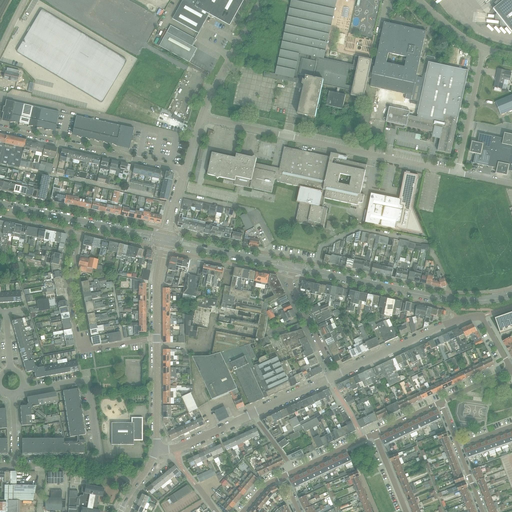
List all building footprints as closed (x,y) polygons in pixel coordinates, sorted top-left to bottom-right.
[(182,0),(179,7),(172,19),(199,34),(209,15),(230,26),(244,0),(182,0)] [(291,0),(275,75),(289,77),(288,81),(304,85),(297,114),(315,118),(324,81),(338,84),(336,93),(329,91),(326,106),(342,109),(346,95),(339,94),(341,84),(345,85),(348,69),(356,71),(351,96),(364,98),(368,78),(372,79),(370,87),(412,96),(415,84),(416,84),(417,76),(416,76),(426,32),(384,23),(376,61),(366,59),(366,57),(360,56),(355,54),(354,57),(355,57),(353,65),(324,59),(336,0),(291,0)] [(511,0),(504,0),(503,2),(493,9),(511,32),(511,0)] [(17,51),(17,52),(17,53),(18,53),(100,102),(101,102),(102,102),(103,102),(126,62),(126,61),(126,60),(126,59),(43,10),(42,10),(41,10),(40,11),(17,50),(17,51)] [(157,45),(185,60),(190,63),(196,50),(192,48),(196,40),(171,26),(163,39),(161,38),(157,45)] [(428,62),(426,72),(417,115),(418,115),(417,118),(409,116),(410,112),(389,107),(386,122),(434,133),(434,132),(441,134),(437,151),(438,151),(450,153),(451,154),(456,126),(456,123),(457,123),(468,71),(428,62)] [(4,79),(17,82),(19,72),(7,69),(6,72),(5,72),(4,79)] [(496,76),(494,87),(495,88),(494,90),(501,92),(501,89),(502,89),(503,84),(507,85),(508,80),(510,80),(511,72),(498,69),(496,76)] [(511,95),(495,102),(501,115),(511,110),(511,95)] [(20,121),(19,124),(19,125),(24,125),(24,123),(28,123),(28,127),(33,127),(33,125),(37,125),(36,129),(41,128),(42,126),(46,127),(45,131),(50,130),(51,128),(55,129),(59,112),(15,102),(15,103),(6,101),(6,100),(4,107),(3,106),(3,109),(4,109),(3,111),(2,110),(2,112),(3,113),(2,119),(10,121),(10,123),(15,123),(15,121),(20,121)] [(103,140),(103,142),(107,144),(108,141),(112,142),(112,144),(116,146),(116,144),(129,147),(129,148),(131,141),(132,142),(133,139),(132,139),(132,137),(133,138),(134,135),(132,135),(134,129),(133,129),(120,126),(121,126),(76,116),(72,133),(77,134),(76,136),(81,139),(82,135),(86,136),(85,138),(90,140),(90,137),(94,138),(94,140),(98,142),(99,139),(103,140)] [(477,143),(472,142),(471,147),(491,152),(494,137),(479,134),(477,143)] [(504,139),(494,137),(491,152),(506,155),(508,145),(511,146),(511,142),(511,135),(505,134),(504,139)] [(26,140),(7,136),(1,163),(1,164),(20,168),(20,166),(21,163),(23,153),(25,141),(26,140)] [(30,142),(25,141),(23,153),(26,153),(26,155),(29,156),(30,150),(32,143),(31,143),(30,143),(30,142)] [(212,153),(208,175),(215,177),(217,179),(220,177),(235,181),(234,185),(272,193),(275,179),(277,180),(277,182),(300,187),(297,202),(300,203),(295,223),(323,229),(327,209),(323,208),(325,198),(358,206),(356,215),(359,215),(361,203),(362,203),(364,195),(360,194),(362,189),(363,183),(367,165),(346,161),(347,157),(331,153),(330,157),(311,153),(310,155),(308,154),(308,152),(284,147),(280,169),(256,163),(257,159),(257,158),(255,156),(252,158),(237,154),(236,158),(212,153)] [(491,152),(471,147),(470,152),(475,153),(473,163),(488,166),(491,152)] [(68,151),(62,149),(59,162),(62,163),(63,157),(66,158),(68,151)] [(73,152),(68,151),(66,158),(70,159),(69,161),(70,161),(69,164),(70,164),(69,169),(67,169),(66,175),(69,175),(71,169),(73,162),(72,162),(74,153),(72,152),(73,152)] [(74,152),(74,153),(72,162),(73,162),(73,163),(78,164),(79,163),(79,161),(81,154),(74,152)] [(511,156),(506,155),(491,152),(488,166),(497,168),(496,173),(507,176),(508,171),(511,171),(511,156)] [(87,155),(84,168),(87,168),(88,165),(89,165),(89,163),(92,163),(94,156),(87,155)] [(100,158),(94,156),(92,163),(92,166),(95,166),(95,167),(95,170),(97,170),(100,158)] [(102,158),(101,163),(100,169),(109,171),(111,163),(108,162),(109,160),(102,158)] [(118,162),(112,160),(111,163),(109,171),(109,173),(118,175),(119,173),(120,165),(117,164),(118,162)] [(127,164),(121,162),(120,165),(119,173),(122,174),(123,173),(128,174),(130,167),(127,167),(127,164)] [(141,167),(139,166),(134,165),(132,173),(139,175),(141,167)] [(52,168),(45,166),(44,171),(44,173),(50,174),(52,168)] [(147,168),(141,167),(139,175),(146,176),(147,168)] [(154,170),(147,168),(146,176),(152,177),(154,170)] [(154,170),(152,177),(159,179),(159,178),(160,171),(154,170)] [(159,178),(164,179),(172,181),(173,174),(160,171),(159,178)] [(406,172),(406,173),(405,173),(401,191),(402,191),(402,193),(401,193),(400,195),(401,195),(401,199),(371,193),(365,222),(416,233),(417,232),(421,231),(422,234),(423,234),(412,208),(413,200),(412,200),(413,193),(415,193),(418,176),(410,174),(410,172),(406,172)] [(8,173),(5,173),(4,179),(1,191),(7,192),(10,181),(6,180),(8,173)] [(39,185),(41,186),(40,188),(38,199),(44,201),(50,177),(42,175),(39,185)] [(97,182),(106,184),(108,177),(98,175),(97,182)] [(164,179),(162,186),(170,187),(172,181),(164,179)] [(16,182),(10,181),(7,192),(14,194),(16,182)] [(22,184),(16,182),(14,194),(20,195),(22,184)] [(29,182),(29,185),(26,197),(32,198),(34,186),(31,186),(31,183),(29,182)] [(75,183),(72,197),(70,205),(77,206),(78,199),(79,198),(75,197),(76,189),(80,190),(82,184),(75,183)] [(29,185),(22,184),(20,195),(26,197),(29,185)] [(40,188),(34,186),(32,198),(37,199),(38,199),(40,188)] [(161,192),(169,194),(170,187),(162,186),(161,192)] [(90,209),(98,211),(99,204),(95,203),(96,195),(97,195),(99,188),(95,187),(94,190),(92,201),(90,209)] [(53,188),(51,197),(52,197),(52,198),(55,198),(54,201),(64,203),(66,195),(65,194),(65,196),(59,194),(60,189),(54,188),(53,188)] [(67,189),(66,195),(64,203),(70,205),(72,197),(69,196),(70,189),(67,189)] [(106,190),(103,189),(99,203),(99,204),(98,211),(104,212),(106,204),(102,203),(103,197),(104,197),(106,190)] [(87,193),(83,192),(82,198),(81,200),(78,199),(77,206),(84,208),(86,195),(87,193)] [(160,199),(167,201),(169,194),(161,192),(160,199)] [(89,195),(86,195),(84,208),(90,209),(92,201),(88,200),(89,195)] [(166,202),(159,201),(158,204),(161,205),(159,216),(156,215),(154,223),(160,224),(162,216),(165,206),(166,202)] [(106,204),(104,212),(112,214),(114,205),(106,204)] [(118,206),(114,205),(112,214),(120,215),(122,205),(118,205),(118,206)] [(123,206),(122,211),(121,216),(127,217),(129,209),(126,208),(126,207),(123,206)] [(136,206),(135,210),(135,212),(134,218),(142,220),(143,213),(138,211),(140,207),(136,206)] [(144,209),(143,213),(142,220),(148,222),(150,213),(146,212),(147,210),(144,209)] [(183,214),(180,214),(177,227),(184,229),(186,220),(182,219),(183,214)] [(193,220),(186,218),(186,220),(184,229),(190,230),(192,222),(193,220)] [(193,219),(193,220),(192,222),(190,230),(197,231),(199,223),(199,221),(193,219)] [(206,222),(199,221),(199,223),(197,231),(204,233),(206,224),(205,224),(206,222)] [(326,229),(334,231),(336,223),(327,221),(326,229)] [(9,223),(3,222),(0,243),(0,257),(4,258),(7,237),(8,232),(9,223)] [(222,229),(220,228),(218,236),(224,237),(226,229),(227,223),(225,223),(224,226),(223,226),(222,229)] [(21,225),(15,224),(13,233),(13,237),(11,246),(18,247),(19,239),(19,234),(21,225)] [(210,224),(210,225),(206,224),(204,233),(211,235),(214,225),(210,224)] [(214,225),(211,235),(218,236),(220,228),(220,225),(217,224),(214,224),(214,225)] [(27,227),(21,225),(19,234),(19,239),(22,239),(22,240),(25,240),(26,236),(27,227)] [(36,228),(33,228),(30,245),(30,247),(33,247),(34,241),(34,237),(37,238),(39,229),(38,229),(38,228),(36,228)] [(42,229),(41,230),(39,229),(37,238),(36,245),(38,246),(39,242),(40,242),(40,239),(43,239),(45,230),(44,230),(44,229),(42,229)] [(233,232),(233,234),(232,239),(241,241),(242,238),(243,234),(239,233),(240,232),(237,231),(237,233),(233,232)] [(59,243),(58,250),(57,253),(62,254),(66,235),(61,234),(59,243)] [(248,236),(245,235),(243,242),(249,244),(249,246),(258,248),(259,242),(259,239),(248,238),(248,236)] [(84,236),(83,245),(82,250),(84,250),(85,246),(91,247),(93,238),(89,237),(84,236)] [(102,240),(93,238),(91,247),(90,252),(93,252),(94,247),(100,249),(102,240)] [(100,249),(99,255),(102,256),(103,249),(106,250),(108,242),(102,240),(100,249)] [(339,247),(341,240),(337,242),(336,247),(335,249),(336,249),(334,256),(332,255),(330,264),(335,265),(339,247)] [(399,241),(394,240),(392,246),(391,254),(396,255),(399,241)] [(391,277),(395,278),(397,269),(403,271),(404,264),(405,263),(401,262),(401,263),(399,263),(402,247),(408,248),(409,242),(409,241),(400,240),(399,244),(394,265),(393,268),(391,277)] [(109,242),(107,251),(117,253),(119,244),(109,242)] [(325,255),(324,262),(330,264),(332,255),(333,251),(333,247),(328,247),(329,250),(328,256),(325,255)] [(139,248),(138,249),(136,257),(135,259),(139,260),(138,263),(140,264),(143,250),(140,249),(139,248)] [(144,250),(143,255),(141,265),(145,265),(145,262),(147,262),(147,264),(148,264),(147,268),(150,269),(152,261),(151,260),(153,252),(150,252),(150,251),(148,250),(148,251),(144,250)] [(386,251),(377,250),(375,256),(377,255),(382,256),(380,261),(383,262),(386,251)] [(367,251),(366,259),(363,271),(368,272),(371,259),(369,258),(371,252),(367,251)] [(348,258),(346,267),(352,268),(355,256),(356,253),(353,252),(351,258),(348,257),(348,258)] [(355,256),(352,268),(358,270),(360,257),(355,256)] [(61,261),(51,258),(46,257),(46,260),(50,261),(50,263),(60,266),(61,261)] [(85,258),(80,257),(78,266),(87,268),(89,259),(85,258)] [(171,258),(168,270),(175,272),(178,258),(173,257),(171,258)] [(366,259),(360,257),(358,270),(363,271),(366,259)] [(89,258),(89,259),(87,268),(92,269),(95,269),(98,260),(89,258)] [(180,258),(178,258),(175,272),(175,274),(178,275),(179,269),(182,269),(184,259),(183,259),(181,259),(180,258)] [(184,259),(182,269),(185,270),(184,273),(187,274),(189,265),(190,261),(188,260),(187,260),(185,259),(185,260),(184,259)] [(45,262),(42,262),(42,267),(46,266),(51,266),(52,273),(61,271),(60,266),(50,263),(45,262)] [(382,266),(381,275),(386,276),(388,267),(389,263),(383,262),(382,266)] [(373,264),(373,268),(371,273),(381,275),(382,266),(379,265),(380,264),(376,263),(376,265),(373,264)] [(401,279),(407,280),(409,271),(410,266),(407,265),(407,264),(404,264),(403,271),(401,279)] [(417,266),(415,265),(413,273),(410,272),(408,280),(414,282),(416,271),(417,266)] [(214,267),(210,266),(206,284),(207,284),(210,285),(212,276),(215,277),(217,267),(214,266),(214,267)] [(221,268),(217,267),(215,277),(213,284),(214,284),(213,289),(216,289),(219,279),(222,280),(224,269),(223,269),(223,268),(221,267),(221,268)] [(247,291),(242,290),(243,287),(240,287),(244,270),(235,268),(233,276),(231,287),(229,295),(250,300),(252,292),(247,291)] [(430,269),(427,268),(426,273),(426,276),(422,276),(421,283),(426,284),(428,275),(429,273),(430,269)] [(187,274),(186,277),(183,294),(199,298),(201,297),(201,295),(197,294),(201,275),(202,270),(199,269),(197,276),(187,274)] [(250,271),(244,270),(240,287),(243,287),(242,290),(247,291),(247,289),(243,288),(245,279),(248,280),(250,271)] [(422,272),(416,271),(414,282),(420,283),(422,275),(422,272)] [(436,272),(438,278),(439,281),(441,288),(447,286),(444,278),(443,278),(442,275),(440,276),(439,271),(436,272)] [(260,272),(260,273),(257,272),(255,281),(254,281),(252,286),(252,289),(255,289),(256,287),(260,288),(263,274),(262,274),(262,273),(260,272)] [(264,273),(264,274),(263,274),(260,288),(265,289),(264,294),(266,295),(267,288),(269,283),(267,284),(269,275),(266,274),(266,273),(264,273)] [(270,274),(269,279),(269,283),(267,288),(270,287),(274,296),(265,300),(265,302),(268,303),(269,303),(278,298),(286,295),(277,276),(276,275),(270,274)] [(434,277),(433,277),(431,286),(441,288),(439,281),(438,278),(434,277)] [(63,284),(62,278),(53,279),(54,283),(52,284),(52,282),(45,283),(45,286),(52,285),(63,284)] [(105,278),(97,280),(94,280),(94,282),(89,283),(88,281),(81,282),(82,288),(94,285),(97,285),(98,285),(98,284),(106,282),(105,278)] [(140,281),(133,280),(133,290),(146,290),(146,284),(140,284),(140,281)] [(310,282),(309,282),(308,282),(306,293),(312,294),(314,284),(312,283),(312,282),(310,282)] [(318,283),(316,284),(314,284),(312,294),(311,300),(310,306),(313,304),(315,295),(318,295),(320,285),(319,284),(318,283)] [(64,289),(63,284),(52,285),(53,288),(46,289),(46,290),(42,291),(43,293),(46,292),(64,289)] [(97,285),(94,285),(82,288),(83,293),(90,292),(90,291),(93,291),(93,289),(98,288),(97,285)] [(322,285),(320,285),(318,295),(324,296),(326,286),(325,285),(324,285),(322,285)] [(326,285),(326,286),(324,296),(324,297),(326,297),(326,300),(326,301),(325,306),(328,305),(329,301),(330,299),(329,299),(332,286),(326,285)] [(334,302),(334,304),(336,305),(339,305),(339,306),(340,301),(341,300),(342,296),(344,289),(337,288),(334,302)] [(361,293),(356,292),(354,302),(352,302),(352,303),(351,303),(350,306),(352,307),(351,311),(354,312),(356,304),(359,305),(361,293)] [(367,294),(361,293),(359,305),(358,308),(357,314),(360,314),(361,308),(362,302),(365,302),(366,299),(367,294)] [(368,294),(367,299),(364,312),(367,312),(370,313),(374,295),(368,294)] [(380,297),(374,295),(370,313),(371,313),(373,313),(374,312),(375,308),(377,308),(378,305),(380,297)] [(289,301),(286,296),(279,299),(278,298),(269,303),(270,305),(277,302),(279,306),(289,301)] [(381,297),(380,302),(378,307),(379,307),(379,306),(383,307),(381,315),(384,316),(384,315),(388,298),(381,297)] [(395,300),(388,298),(384,315),(392,317),(392,314),(395,300)] [(38,306),(29,308),(31,313),(50,310),(48,299),(37,301),(38,306)] [(402,302),(395,300),(392,314),(395,315),(396,310),(396,309),(400,310),(402,303),(402,302)] [(404,312),(403,319),(406,318),(407,311),(411,312),(411,310),(416,311),(417,305),(415,304),(412,304),(406,302),(406,304),(404,312)] [(105,307),(105,304),(103,305),(85,308),(86,313),(94,312),(93,309),(105,307)] [(292,309),(290,304),(282,308),(284,310),(282,311),(282,310),(279,312),(280,315),(292,309)] [(319,308),(311,312),(313,315),(314,316),(328,310),(328,305),(325,306),(320,308),(319,308)] [(416,311),(414,317),(415,318),(415,317),(417,318),(416,318),(418,319),(419,316),(422,316),(422,319),(425,320),(426,317),(428,307),(417,305),(416,311)] [(68,313),(67,306),(59,308),(59,311),(54,312),(54,313),(50,314),(51,316),(60,314),(68,313)] [(428,307),(426,317),(425,320),(423,328),(424,328),(424,327),(425,327),(428,326),(429,323),(432,308),(428,307)] [(429,323),(432,323),(433,319),(435,319),(436,319),(437,317),(441,318),(441,315),(442,310),(432,308),(429,323)] [(266,312),(268,317),(270,320),(275,317),(272,310),(266,312)] [(293,310),(288,312),(281,315),(283,319),(280,320),(282,324),(284,322),(291,319),(296,317),(296,316),(296,317),(293,310)] [(328,310),(314,316),(317,323),(317,324),(322,322),(331,317),(328,310)] [(502,316),(495,319),(499,331),(500,332),(501,334),(511,330),(511,312),(510,314),(502,316)] [(69,318),(68,313),(60,314),(61,316),(56,317),(56,318),(51,319),(51,321),(56,320),(61,319),(69,318)] [(108,319),(108,316),(88,320),(89,325),(96,324),(95,322),(102,320),(108,319)] [(70,323),(69,318),(61,319),(62,321),(57,322),(57,323),(51,324),(51,326),(52,326),(70,323)] [(326,321),(322,323),(318,325),(320,329),(331,324),(330,323),(327,324),(326,321)] [(385,343),(391,340),(398,337),(396,332),(393,326),(389,328),(388,328),(387,327),(386,327),(383,321),(376,325),(374,322),(368,323),(372,330),(378,328),(385,343)] [(331,324),(320,329),(323,336),(336,330),(339,328),(338,327),(333,329),(331,324)] [(397,326),(399,331),(402,335),(408,332),(405,325),(402,327),(401,324),(397,326)] [(470,334),(476,346),(483,342),(482,339),(473,324),(467,327),(470,334)] [(114,329),(113,326),(109,327),(90,330),(90,336),(98,334),(97,332),(104,331),(114,329)] [(146,332),(146,326),(134,326),(134,332),(134,336),(139,335),(139,332),(146,332)] [(359,328),(366,343),(369,350),(380,345),(376,337),(369,341),(363,326),(359,328)] [(462,329),(464,334),(465,337),(470,334),(467,327),(462,329)] [(452,331),(457,342),(462,353),(469,349),(468,348),(467,345),(465,340),(461,342),(459,337),(464,334),(462,329),(459,330),(458,329),(452,331)] [(336,330),(323,336),(325,340),(332,337),(332,335),(337,333),(336,330)] [(457,342),(452,331),(447,334),(454,349),(456,348),(455,345),(455,343),(457,342)] [(120,332),(107,334),(105,334),(107,340),(108,340),(109,343),(122,341),(120,332)] [(454,349),(447,334),(442,336),(446,343),(448,342),(452,350),(454,349)] [(72,335),(64,336),(64,339),(60,340),(54,341),(55,343),(73,340),(72,337),(73,337),(72,335)] [(92,346),(109,343),(108,340),(107,340),(100,341),(99,336),(91,337),(92,346)] [(338,341),(335,336),(332,337),(325,340),(328,346),(338,341)] [(446,343),(442,336),(438,338),(445,353),(448,352),(444,343),(446,343)] [(511,337),(511,336),(507,339),(503,341),(506,347),(511,342),(511,337)] [(364,344),(360,337),(357,338),(364,353),(369,350),(366,343),(364,344)] [(364,353),(357,338),(353,340),(355,344),(353,345),(355,349),(358,355),(364,353)] [(445,353),(438,338),(433,340),(436,347),(439,346),(440,349),(444,361),(448,359),(446,355),(445,353)] [(436,347),(433,340),(429,342),(434,355),(435,356),(437,355),(435,351),(434,348),(436,347)] [(341,347),(338,341),(328,346),(331,351),(338,348),(341,347)] [(352,350),(352,348),(351,346),(350,342),(348,343),(349,346),(347,348),(350,355),(352,358),(358,355),(355,349),(352,350)] [(434,355),(429,342),(424,345),(427,352),(429,351),(432,357),(434,355)] [(311,348),(308,343),(302,346),(304,351),(303,351),(304,352),(311,348)] [(427,352),(424,345),(419,347),(425,359),(427,358),(425,353),(427,352)] [(227,365),(231,363),(248,400),(250,404),(268,397),(254,366),(251,360),(245,346),(221,353),(227,365)] [(425,359),(419,347),(414,349),(418,356),(419,355),(422,360),(425,359)] [(314,354),(311,348),(304,352),(302,353),(303,356),(304,359),(306,357),(314,354)] [(339,350),(338,348),(331,351),(333,357),(343,352),(345,351),(344,348),(339,350)] [(418,356),(414,349),(410,351),(416,364),(418,363),(416,357),(418,356)] [(416,364),(410,351),(405,353),(408,361),(410,360),(413,365),(416,364)] [(345,355),(343,352),(333,357),(336,362),(341,360),(343,359),(342,358),(341,356),(345,355)] [(221,353),(212,355),(209,356),(193,357),(204,380),(212,400),(230,392),(233,398),(237,396),(237,393),(235,390),(238,389),(227,365),(221,353)] [(408,361),(405,353),(400,356),(406,367),(406,369),(409,367),(406,362),(408,361)] [(308,361),(309,364),(301,368),(302,371),(305,370),(310,367),(318,363),(314,354),(306,357),(308,361)] [(280,363),(276,355),(269,359),(279,380),(281,384),(282,384),(285,389),(291,387),(288,380),(289,379),(291,378),(289,373),(292,371),(288,364),(286,361),(280,363)] [(352,358),(350,355),(342,358),(343,359),(341,360),(342,363),(352,358)] [(400,356),(395,358),(391,360),(397,372),(406,367),(400,356)] [(458,361),(456,357),(451,359),(453,362),(455,368),(461,381),(466,378),(463,372),(462,370),(462,369),(459,370),(457,365),(458,365),(460,364),(458,361)] [(495,365),(492,358),(487,360),(490,367),(495,365)] [(279,380),(269,359),(260,363),(254,366),(268,397),(285,389),(282,384),(281,384),(279,380)] [(35,367),(33,360),(23,363),(26,373),(32,371),(35,367)] [(401,381),(397,372),(391,360),(375,367),(379,375),(381,374),(386,378),(390,386),(401,381)] [(311,371),(313,376),(322,372),(322,371),(318,363),(310,367),(312,371),(311,371)] [(45,377),(44,367),(37,368),(34,372),(35,379),(45,377)] [(305,370),(302,371),(301,371),(302,373),(303,376),(305,380),(306,380),(313,376),(311,371),(312,371),(310,367),(305,370)] [(375,367),(372,369),(367,371),(373,384),(374,385),(381,382),(380,380),(378,381),(377,379),(374,380),(374,379),(373,377),(375,376),(375,377),(379,375),(375,367)] [(453,376),(451,377),(451,378),(454,384),(461,381),(455,368),(454,369),(455,371),(452,373),(453,376)] [(305,380),(303,376),(302,373),(297,375),(294,370),(292,371),(298,384),(305,380)] [(298,384),(292,371),(289,373),(291,378),(289,379),(292,386),(298,384)] [(373,384),(367,371),(362,373),(366,380),(368,386),(373,384)] [(366,380),(362,373),(358,375),(361,383),(362,382),(365,388),(368,386),(366,380)] [(447,379),(444,373),(442,374),(449,387),(454,384),(451,378),(447,379)] [(449,387),(442,374),(441,375),(442,378),(439,380),(440,383),(443,389),(449,387)] [(362,386),(361,383),(358,375),(353,378),(358,388),(360,392),(362,391),(360,387),(362,386)] [(358,388),(353,378),(348,380),(351,386),(353,390),(358,388)] [(436,382),(434,378),(432,379),(434,383),(435,385),(438,392),(443,389),(440,383),(437,384),(436,382)] [(351,386),(348,380),(343,382),(347,393),(350,391),(349,388),(351,386)] [(344,391),(347,398),(349,396),(347,393),(343,382),(337,385),(340,392),(344,391)] [(423,383),(422,384),(427,397),(433,394),(430,388),(427,389),(426,387),(425,386),(423,383)] [(427,397),(422,384),(420,385),(421,388),(420,390),(421,392),(419,393),(422,399),(422,400),(427,397)] [(438,392),(435,385),(430,388),(433,394),(438,392)] [(78,389),(63,391),(64,400),(79,398),(78,389)] [(331,396),(328,389),(323,392),(326,398),(328,403),(330,402),(328,397),(331,396)] [(412,393),(410,394),(411,396),(415,403),(420,400),(422,400),(422,399),(419,393),(416,394),(414,390),(412,392),(412,393)] [(326,398),(323,392),(317,394),(322,404),(323,407),(326,405),(323,400),(326,398)] [(317,394),(312,397),(315,404),(316,406),(322,404),(317,394)] [(39,406),(37,396),(27,397),(28,404),(32,407),(39,406)] [(237,397),(233,399),(238,409),(245,406),(241,397),(240,398),(241,399),(238,400),(237,397)] [(312,405),(315,404),(312,397),(307,399),(312,409),(314,408),(312,405)] [(403,398),(401,398),(402,401),(405,407),(410,405),(407,398),(405,399),(404,397),(403,398)] [(81,407),(79,398),(64,400),(66,409),(81,407)] [(386,407),(386,408),(389,415),(395,412),(391,405),(388,398),(385,399),(386,403),(388,402),(389,403),(387,404),(388,406),(386,407)] [(312,409),(307,399),(302,402),(305,409),(307,407),(309,411),(312,409)] [(405,407),(402,401),(397,403),(400,410),(405,407)] [(306,411),(305,409),(302,402),(296,404),(301,413),(301,415),(303,414),(302,413),(306,411)] [(396,402),(391,405),(395,412),(400,410),(397,403),(396,402)] [(301,413),(296,404),(292,406),(295,413),(296,416),(299,415),(298,414),(301,413)] [(31,409),(27,406),(20,406),(21,416),(31,415),(31,409)] [(295,413),(292,406),(286,409),(289,416),(291,419),(294,418),(292,414),(295,413)] [(82,416),(81,407),(66,409),(67,419),(82,416)] [(224,407),(214,411),(217,416),(218,420),(219,422),(229,417),(229,415),(227,412),(224,407)] [(341,407),(339,409),(341,413),(343,418),(347,415),(341,407)] [(365,410),(372,423),(377,421),(373,413),(374,412),(372,407),(368,409),(368,408),(365,410)] [(380,411),(384,418),(388,415),(385,408),(383,410),(382,407),(381,407),(379,408),(380,411)] [(199,411),(198,408),(192,411),(197,420),(200,427),(205,424),(202,417),(199,419),(198,417),(196,413),(199,411)] [(289,416),(286,409),(281,411),(284,418),(289,416)] [(437,409),(431,412),(435,423),(442,419),(437,409)] [(372,423),(365,410),(360,413),(362,416),(366,426),(372,423)] [(284,426),(287,425),(286,422),(284,420),(284,418),(281,411),(276,413),(279,420),(281,419),(284,426)] [(384,418),(380,411),(375,413),(377,415),(379,420),(384,418)] [(431,412),(424,415),(429,425),(435,423),(431,412)] [(359,418),(357,413),(354,414),(361,428),(366,426),(362,416),(359,418)] [(278,428),(272,415),(267,418),(270,425),(273,424),(275,429),(278,428)] [(424,415),(418,418),(423,428),(429,425),(424,415)] [(83,426),(82,416),(67,419),(68,428),(83,426)] [(191,417),(190,416),(188,417),(190,421),(191,423),(194,430),(200,427),(197,420),(194,421),(193,418),(192,419),(191,417)] [(291,419),(289,420),(286,422),(287,425),(290,423),(291,425),(295,433),(298,431),(303,429),(301,425),(301,426),(299,423),(296,417),(294,418),(291,419)] [(169,418),(164,418),(164,422),(172,440),(178,438),(171,422),(169,418)] [(182,424),(178,418),(176,419),(180,428),(183,435),(189,432),(186,425),(185,423),(182,424)] [(270,425),(267,418),(262,420),(262,422),(274,438),(278,436),(281,434),(282,434),(279,427),(278,428),(275,429),(273,431),(270,425)] [(317,418),(316,418),(311,421),(306,423),(301,425),(303,429),(305,432),(310,430),(311,432),(316,430),(315,427),(320,425),(319,423),(317,418)] [(418,418),(412,421),(416,431),(423,428),(418,418)] [(171,422),(178,438),(178,437),(183,435),(180,428),(178,429),(177,427),(176,427),(173,422),(173,421),(171,422)] [(328,435),(322,421),(319,423),(320,425),(329,443),(334,441),(330,434),(328,435)] [(348,421),(346,422),(345,422),(347,426),(350,433),(356,431),(351,421),(349,423),(348,421)] [(412,421),(405,424),(410,434),(416,431),(412,421)] [(194,430),(191,423),(186,425),(189,432),(194,430)] [(350,433),(347,426),(344,427),(343,424),(340,425),(341,428),(345,436),(350,433)] [(405,424),(399,427),(404,437),(410,434),(405,424)] [(85,435),(83,426),(68,428),(69,432),(70,437),(85,435)] [(399,427),(393,430),(398,440),(404,437),(399,427)] [(256,428),(251,431),(254,438),(259,435),(256,428)] [(331,433),(332,436),(335,441),(340,438),(335,429),(335,428),(332,430),(333,432),(331,433)] [(339,430),(338,428),(335,429),(340,438),(345,436),(341,428),(339,430)] [(323,437),(319,429),(316,430),(319,434),(318,435),(323,446),(329,443),(325,436),(323,437)] [(319,434),(316,430),(311,432),(311,433),(316,444),(318,449),(323,446),(318,435),(319,434)] [(393,430),(387,433),(391,443),(398,440),(393,430)] [(254,438),(251,431),(245,433),(249,440),(254,438)] [(298,431),(295,433),(289,436),(292,440),(300,436),(298,431)] [(448,436),(446,431),(437,435),(438,438),(433,439),(434,442),(440,439),(447,437),(448,436)] [(249,440),(245,433),(240,436),(243,443),(249,440)] [(387,433),(380,436),(385,446),(391,443),(387,433)] [(504,434),(498,437),(501,447),(508,445),(504,434)] [(243,443),(240,436),(234,438),(238,445),(243,443)] [(449,443),(447,437),(440,439),(442,446),(449,443)] [(498,437),(491,439),(495,449),(501,447),(498,437)] [(238,445),(234,438),(229,441),(232,448),(238,445)] [(32,454),(32,439),(22,439),(22,454),(32,454)] [(43,454),(43,439),(32,439),(32,454),(43,454)] [(53,454),(53,439),(43,439),(43,454),(53,454)] [(64,439),(59,439),(53,439),(53,454),(64,454),(64,443),(64,439)] [(285,439),(282,441),(278,444),(282,449),(286,446),(288,444),(288,443),(289,442),(288,440),(286,441),(285,439)] [(491,439),(485,441),(488,452),(495,449),(491,439)] [(78,443),(74,443),(74,454),(84,454),(84,443),(85,443),(85,442),(85,441),(84,440),(78,440),(78,443)] [(232,448),(229,441),(223,443),(226,450),(232,448)] [(485,441),(478,444),(482,454),(488,452),(485,441)] [(74,443),(64,443),(64,454),(74,454),(74,443)] [(452,450),(449,443),(442,446),(445,452),(452,450)] [(478,444),(471,446),(475,456),(482,454),(478,444)] [(224,452),(221,445),(215,447),(218,454),(224,452)] [(471,446),(465,448),(468,459),(475,456),(471,446)] [(218,454),(215,447),(210,450),(213,457),(214,459),(218,457),(220,457),(218,454)] [(213,457),(210,450),(204,452),(207,459),(213,457)] [(301,450),(288,456),(290,460),(292,461),(304,455),(301,450)] [(454,456),(452,450),(445,452),(447,459),(454,456)] [(419,451),(411,455),(413,460),(418,458),(421,457),(419,451)] [(207,459),(204,452),(199,455),(202,462),(207,459)] [(347,452),(340,455),(345,465),(352,462),(347,452)] [(274,454),(276,459),(280,467),(285,464),(281,457),(277,459),(276,457),(277,456),(276,453),(274,454)] [(398,453),(393,455),(389,457),(391,462),(392,461),(398,459),(401,458),(404,456),(403,454),(399,456),(398,453)] [(202,462),(199,455),(193,457),(197,464),(202,462)] [(271,455),(269,456),(275,469),(280,467),(276,459),(272,461),(271,459),(272,458),(271,455)] [(340,455),(334,458),(339,468),(345,465),(340,455)] [(275,469),(269,456),(266,457),(268,461),(269,460),(270,462),(266,464),(270,471),(275,469)] [(456,463),(454,456),(447,459),(449,463),(445,464),(446,467),(450,465),(456,463)] [(197,464),(193,457),(188,460),(191,467),(197,464)] [(334,458),(328,461),(333,471),(339,468),(334,458)] [(404,464),(401,458),(398,459),(392,461),(395,468),(401,465),(404,464)] [(266,464),(264,459),(261,460),(259,461),(265,474),(270,471),(266,464)] [(260,467),(256,469),(259,476),(265,474),(259,461),(256,462),(258,465),(259,465),(260,467)] [(328,461),(322,464),(326,474),(333,471),(328,461)] [(459,469),(456,463),(450,465),(452,472),(459,469)] [(322,464),(315,467),(320,477),(326,474),(322,464)] [(404,472),(401,465),(395,468),(397,474),(404,472)] [(180,472),(175,466),(170,470),(175,476),(180,472)] [(315,467),(309,470),(314,480),(320,477),(315,467)] [(481,473),(479,467),(472,470),(474,475),(481,473)] [(461,476),(459,469),(452,472),(455,478),(461,476)] [(175,476),(170,470),(165,473),(170,479),(175,476)] [(309,470),(303,473),(307,483),(314,480),(309,470)] [(10,482),(10,471),(4,471),(4,486),(15,486),(16,482),(10,482)] [(360,476),(358,471),(348,475),(349,478),(345,479),(346,482),(351,479),(358,477),(360,476)] [(63,472),(48,472),(48,484),(63,484),(63,472)] [(248,474),(245,472),(243,474),(254,483),(258,478),(257,478),(251,473),(251,474),(249,477),(247,475),(248,474)] [(406,478),(404,472),(397,474),(400,481),(406,478)] [(170,479),(165,473),(161,477),(166,483),(170,479)] [(303,473),(296,476),(301,486),(307,483),(303,473)] [(483,478),(481,473),(474,475),(476,481),(477,481),(483,478)] [(254,483),(243,474),(244,475),(241,479),(244,482),(250,487),(254,483)] [(465,480),(463,475),(461,476),(455,478),(449,480),(450,483),(454,481),(455,483),(465,480)] [(296,476),(290,479),(295,489),(301,486),(296,476)] [(166,483),(161,477),(156,481),(161,487),(166,483)] [(361,483),(358,477),(351,479),(354,486),(361,483)] [(238,480),(236,478),(234,480),(236,482),(247,491),(250,487),(244,482),(242,485),(240,483),(240,482),(238,480)] [(409,484),(406,478),(400,481),(403,487),(409,484)] [(484,478),(483,478),(477,481),(480,487),(486,484),(484,478)] [(161,487),(156,481),(151,485),(156,491),(161,487)] [(247,491),(236,482),(234,484),(237,486),(238,485),(240,487),(237,490),(243,495),(247,491)] [(90,486),(86,485),(85,488),(82,487),(81,491),(81,492),(82,492),(82,493),(83,493),(83,496),(81,495),(80,495),(80,496),(79,496),(79,497),(79,499),(77,499),(77,491),(69,491),(68,511),(99,511),(100,511),(96,510),(98,496),(102,497),(104,488),(94,487),(94,483),(91,483),(90,486)] [(363,489),(361,483),(354,486),(357,492),(363,489)] [(409,484),(403,487),(405,494),(412,491),(416,489),(413,483),(409,484)] [(456,486),(447,490),(449,494),(459,490),(466,488),(468,487),(466,483),(465,483),(461,484),(456,486)] [(489,490),(486,484),(480,487),(482,493),(489,490)] [(156,491),(151,485),(147,488),(151,494),(156,491)] [(276,485),(275,486),(269,489),(274,494),(279,492),(276,485)] [(31,486),(15,486),(4,486),(4,492),(4,500),(6,500),(6,501),(8,501),(20,501),(33,501),(36,486),(31,486)] [(169,497),(173,504),(173,503),(191,492),(191,493),(192,492),(187,486),(169,498),(169,497)] [(237,490),(235,488),(233,490),(231,488),(229,490),(240,500),(243,495),(237,490)] [(469,494),(466,488),(459,490),(461,494),(455,496),(456,499),(462,497),(469,494)] [(274,494),(269,489),(264,494),(270,499),(274,494)] [(366,496),(363,489),(357,492),(359,499),(366,496)] [(417,493),(416,489),(412,491),(405,494),(408,500),(414,497),(413,494),(417,493)] [(240,500),(229,490),(227,492),(230,495),(231,494),(233,495),(230,499),(236,504),(240,500)] [(491,497),(489,490),(482,493),(484,499),(491,497)] [(149,497),(143,494),(140,500),(147,503),(149,497)] [(270,499),(264,494),(260,499),(266,504),(270,499)] [(469,494),(462,497),(464,503),(471,501),(469,495),(469,494)] [(306,495),(304,497),(299,499),(302,504),(309,501),(306,495)] [(369,502),(366,496),(359,499),(361,502),(358,503),(359,506),(362,505),(369,502)] [(225,501),(222,499),(233,508),(236,504),(230,499),(228,497),(225,501)] [(417,504),(414,497),(408,500),(410,506),(417,504)] [(491,497),(484,499),(487,506),(493,503),(491,497)] [(222,499),(220,501),(223,503),(224,502),(226,504),(223,506),(219,503),(217,505),(222,511),(227,511),(228,511),(229,511),(233,508),(222,499)] [(266,504),(260,499),(256,504),(262,508),(266,504)] [(147,503),(140,500),(137,505),(144,508),(147,503)] [(19,511),(20,501),(8,501),(7,511),(19,511)] [(311,506),(309,501),(302,504),(304,509),(311,506)] [(474,507),(471,501),(464,503),(466,507),(463,508),(464,511),(467,510),(474,507)] [(371,509),(369,502),(362,505),(365,511),(371,509)] [(493,503),(487,506),(489,511),(496,509),(499,508),(505,506),(504,504),(498,506),(497,502),(493,503)]
